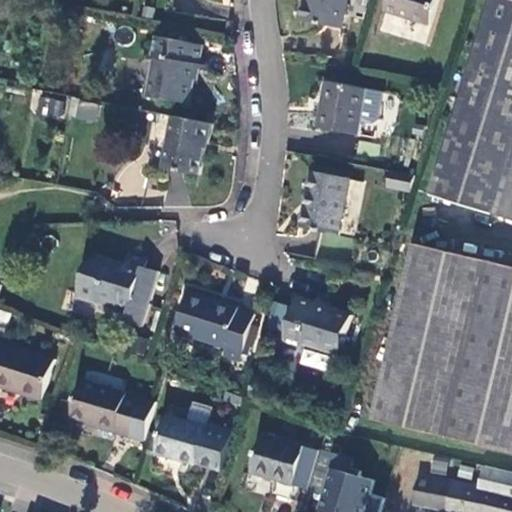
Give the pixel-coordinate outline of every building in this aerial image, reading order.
[(347,0),(307,0),(304,13),(342,21),(347,0)] [(430,21),(436,0),(388,0),(386,7),(430,21)] [(511,224),(511,6),(494,1),(434,201),(511,224)] [(201,44),(156,36),(153,55),(159,56),(152,94),(190,101),(201,44)] [(382,90),(326,80),(318,125),(359,133),(361,119),(372,121),(377,117),(382,90)] [(39,116),(61,116),(62,99),(40,98),(39,116)] [(97,119),(99,103),(78,102),(77,117),(97,119)] [(212,142),(215,122),(177,116),(167,167),(203,173),(209,141),(212,142)] [(416,172),(391,167),(387,187),(410,191),(416,172)] [(318,168),(306,224),(325,228),(320,254),(353,261),(358,235),(340,231),(352,175),(318,168)] [(511,267),(418,246),(377,422),(511,454),(511,267)] [(146,327),(162,272),(147,267),(149,259),(132,254),(129,265),(104,258),(92,264),(83,296),(134,311),(130,323),(146,327)] [(194,292),(183,331),(231,345),(228,353),(246,358),(259,315),(242,310),(243,306),(194,292)] [(357,317),(304,302),(293,344),(312,349),(313,344),(347,353),(357,317)] [(60,361),(0,342),(0,386),(0,385),(49,399),(60,361)] [(162,401),(88,380),(77,417),(102,424),(102,426),(151,440),(162,401)] [(201,464),(227,472),(238,431),(212,424),(211,428),(170,417),(159,457),(200,469),(201,464)] [(316,426),(309,447),(322,451),(328,430),(316,426)] [(309,447),(268,435),(257,472),(298,485),(309,447)] [(334,457),(325,480),(376,500),(387,471),(345,455),(343,460),(334,457)] [(511,511),(511,469),(488,464),(482,485),(481,489),(457,483),(453,498),(450,510),(458,511),(511,511)] [(422,490),(453,498),(457,483),(426,475),(422,490)] [(419,502),(450,510),(453,498),(422,490),(419,502)]
